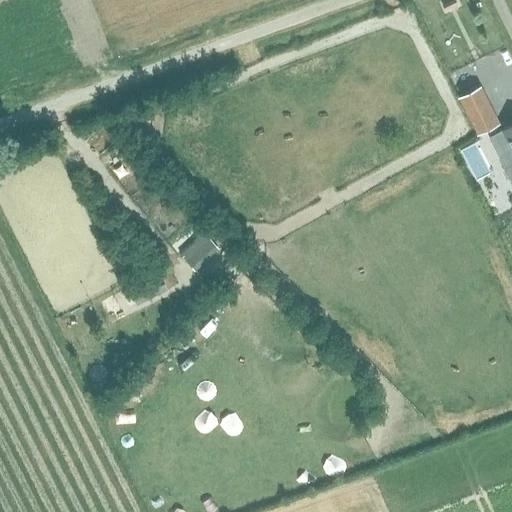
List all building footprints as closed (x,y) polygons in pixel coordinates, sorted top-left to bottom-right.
[(477,133),(499,122),(481,86),(459,97),(477,133)] [(511,123),(502,129),(511,147),(511,163),(506,167),(504,168),(511,182),(511,123)] [(455,140),(463,157),(480,148),(472,132),(455,140)] [(162,275),(130,291),(136,303),(168,287),(162,275)] [(349,449),(348,437),(330,437),(331,449),(349,449)]
